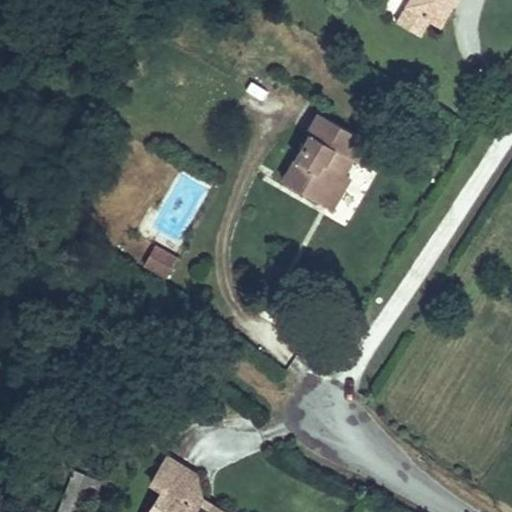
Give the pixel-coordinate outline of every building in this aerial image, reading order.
[(407,0),(406,2),(407,3),(397,19),(421,34),(431,17),(441,23),(454,0),(407,0)] [(282,181),(321,204),(339,173),(342,176),(343,175),(351,159),(357,163),(369,143),(318,114),(306,133),(309,134),(282,181)] [(165,282),(175,264),(152,252),(142,271),(165,282)] [(195,474),(167,457),(151,482),(163,490),(146,511),(221,511),(212,506),(208,511),(191,511),(200,499),(195,474)] [(75,511),(87,511),(99,478),(72,468),(59,506),(75,511)] [(208,511),(212,506),(200,499),(191,511),(208,511)]
